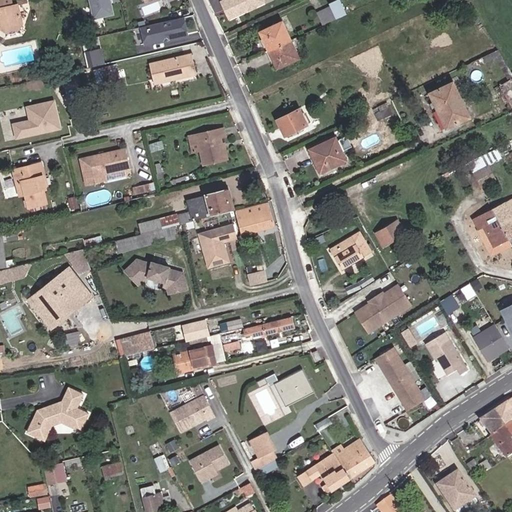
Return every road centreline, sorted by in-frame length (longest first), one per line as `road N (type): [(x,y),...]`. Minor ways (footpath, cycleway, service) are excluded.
road 1 (residential): [(198,0),(265,150),(311,301),(390,467)]
road 2 (residential): [(511,386),(390,467)]
